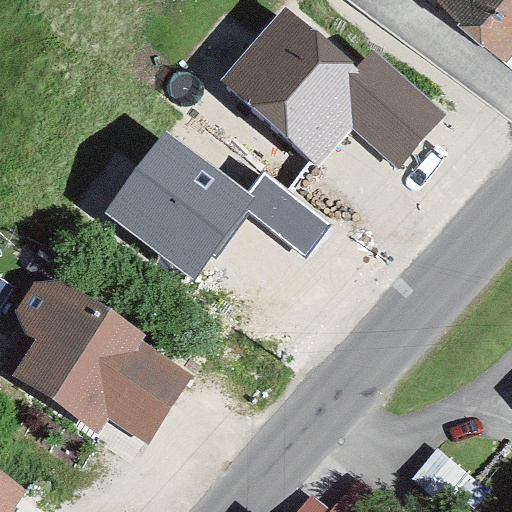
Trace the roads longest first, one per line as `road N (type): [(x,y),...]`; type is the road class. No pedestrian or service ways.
road 1 (secondary): [(234,511),(511,205)]
road 2 (unknown): [(299,440),(376,459),(429,453),(511,423)]
